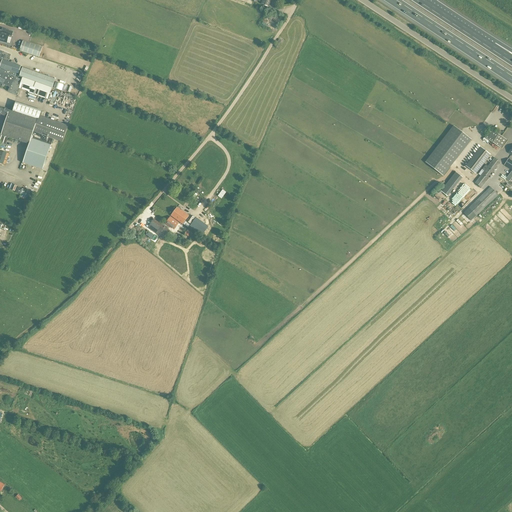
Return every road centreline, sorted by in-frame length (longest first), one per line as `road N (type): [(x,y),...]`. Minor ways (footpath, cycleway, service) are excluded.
road 1 (track): [(298,0),(245,86),(150,208)]
road 2 (track): [(316,292),(456,165)]
road 3 (unclassified): [(358,0),(511,100)]
road 4 (motorway): [(393,0),(511,78)]
